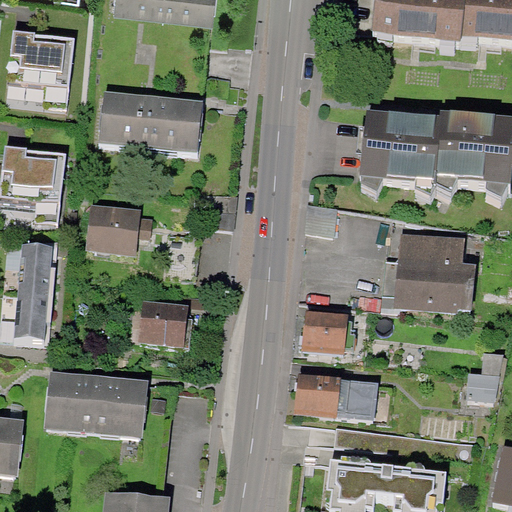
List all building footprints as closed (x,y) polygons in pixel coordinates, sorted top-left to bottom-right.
[(115,0),(114,16),(211,27),(213,0),(115,0)] [(375,0),(372,32),(458,43),(459,35),(463,0),(375,0)] [(511,0),(463,0),(459,35),(511,41),(511,0)] [(76,49),(11,41),(6,90),(45,95),(43,116),(68,119),(76,49)] [(103,97),(97,148),(198,159),(204,109),(103,97)] [(361,114),(354,168),(440,179),(441,171),(447,125),(361,114)] [(511,123),(448,115),(447,125),(441,171),(511,180),(511,123)] [(70,165),(4,157),(0,193),(0,209),(35,213),(33,232),(61,236),(70,165)] [(85,253),(137,260),(144,211),(92,203),(85,253)] [(480,248),(398,239),(390,320),(472,325),(480,248)] [(7,255),(2,303),(53,308),(58,260),(7,255)] [(2,303),(0,322),(0,350),(49,355),(53,308),(2,303)] [(137,344),(186,350),(191,310),(142,304),(137,344)] [(305,323),(301,359),(344,365),(349,329),(305,323)] [(46,430),(140,440),(146,387),(51,377),(46,430)] [(295,385),(291,421),(336,426),(340,390),(295,385)] [(24,426),(0,423),(0,480),(17,482),(24,426)] [(511,511),(511,454),(502,453),(491,511),(494,511),(511,511)] [(449,511),(454,475),(326,459),(319,511),(449,511)] [(104,494),(102,511),(168,511),(170,501),(104,494)]
